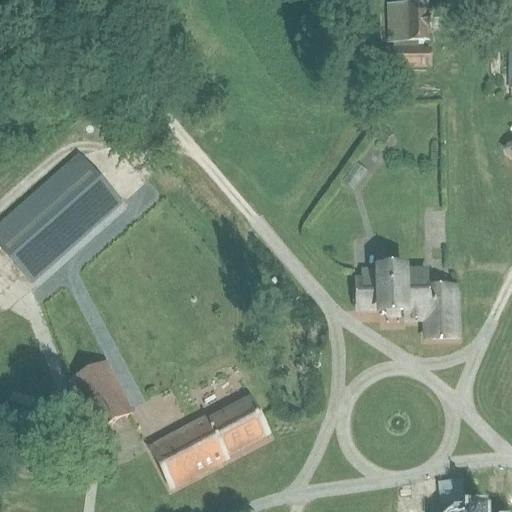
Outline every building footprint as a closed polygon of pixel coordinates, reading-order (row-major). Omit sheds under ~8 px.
[(427,7),(409,7),(409,44),(428,43),(428,30),(429,30),(429,20),(428,20),(427,7)] [(0,250),(32,286),(123,205),(80,157),(0,228),(0,250)] [(380,274),(380,273),(364,273),(363,283),(360,283),(360,313),(380,312),(380,316),(405,316),(405,323),(426,323),(426,341),(437,341),(457,340),(456,293),(445,294),(445,285),(442,285),(442,280),(426,280),(426,273),(380,274)] [(103,369),(71,385),(92,428),(124,412),(103,369)] [(267,437),(249,403),(208,425),(206,423),(152,452),(172,490),(227,461),(226,459),(267,437)] [(446,503),(467,502),(467,480),(445,481),(446,503)]
